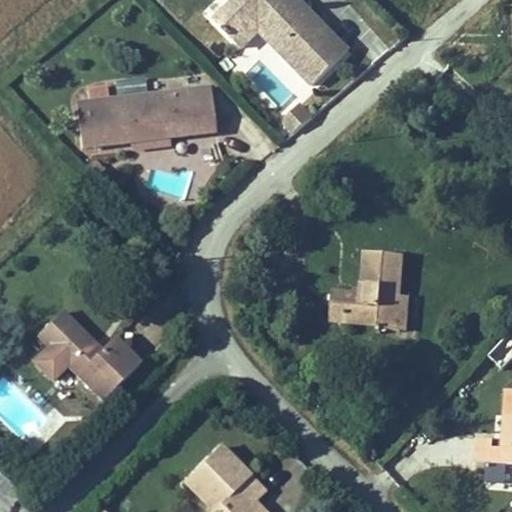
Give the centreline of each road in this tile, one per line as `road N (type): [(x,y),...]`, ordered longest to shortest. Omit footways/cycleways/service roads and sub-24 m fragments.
road 1 (residential): [(224,348),(209,297),(218,239),(252,194),(476,0)]
road 2 (residential): [(224,348),(52,511)]
road 3 (residential): [(385,511),(224,348)]
